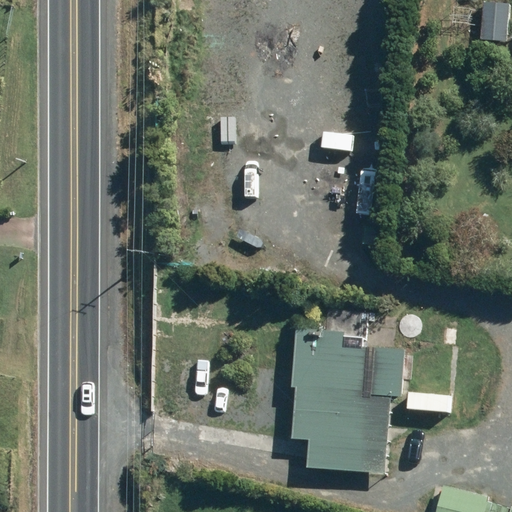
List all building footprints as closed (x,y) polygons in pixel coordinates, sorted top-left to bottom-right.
[(510,4),(482,3),(480,42),(508,43),(510,4)] [(191,103),(206,103),(206,93),(217,94),(217,78),(191,78),(191,103)] [(244,111),(243,127),(280,129),(281,113),(244,111)] [(226,148),(211,154),(227,191),(242,184),(226,148)] [(316,470),(393,475),(398,400),(411,401),(415,351),(350,347),(351,332),(305,329),(298,440),(318,442),(316,470)] [(436,431),(437,450),(483,446),(482,428),(436,431)] [(496,496),(447,485),(441,511),(511,511),(511,506),(495,502),(496,496)]
